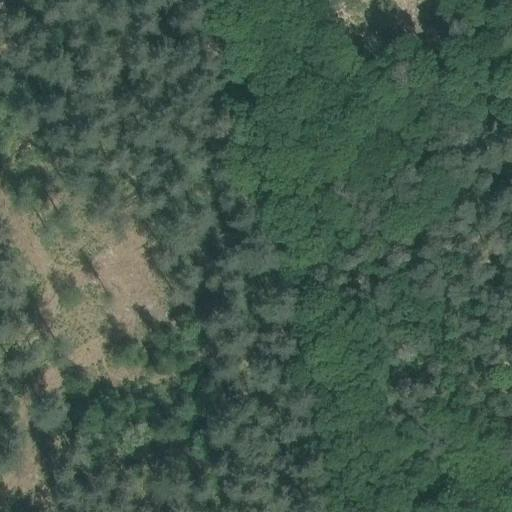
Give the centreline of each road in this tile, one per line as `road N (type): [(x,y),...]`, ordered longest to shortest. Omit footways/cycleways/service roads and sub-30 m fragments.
road 1 (track): [(239,166),(415,85),(511,65)]
road 2 (track): [(239,166),(191,0)]
road 3 (track): [(280,322),(239,166)]
